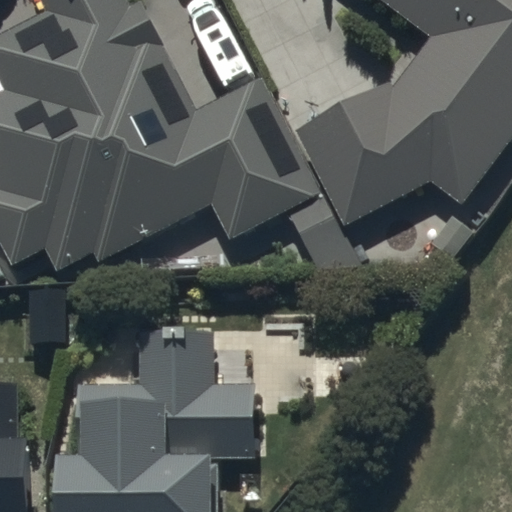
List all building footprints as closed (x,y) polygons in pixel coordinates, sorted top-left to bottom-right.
[(0,249),(12,274),(46,257),(60,284),(96,266),(99,273),(218,214),(235,250),(323,206),(262,84),(197,117),(145,12),(139,14),(132,0),(54,0),(44,5),(51,18),(0,43),(0,249)] [(511,0),(373,0),(432,47),(399,87),(301,139),(351,244),(433,200),(461,224),(511,154),(511,0)] [(69,299),(32,299),(32,353),(69,353),(69,299)] [(80,473),(62,473),(61,511),(219,511),(220,469),(260,470),(261,392),(219,392),(220,342),(141,341),(141,392),(81,391),(80,473)] [(26,394),(0,394),(0,511),(37,511),(37,457),(27,457),(26,394)]
